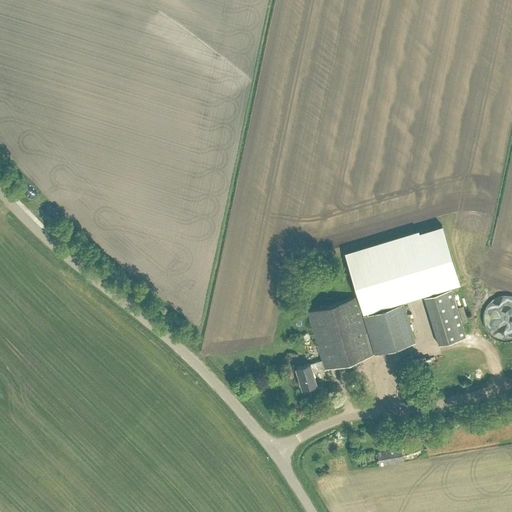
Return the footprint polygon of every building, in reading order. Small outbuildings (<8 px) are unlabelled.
[(442,224),(346,253),(363,310),(459,282),(442,224)] [(449,289),(422,297),(437,346),(464,337),(449,289)] [(363,314),(357,295),(307,310),(324,359),(296,368),(302,389),(318,384),(314,371),(325,367),(326,369),(372,354),(415,340),(403,302),(363,314)] [(497,303),(494,334),(511,335),(511,307),(502,307),(503,303),(497,303)] [(379,464),(403,460),(400,447),(376,452),(379,464)]
